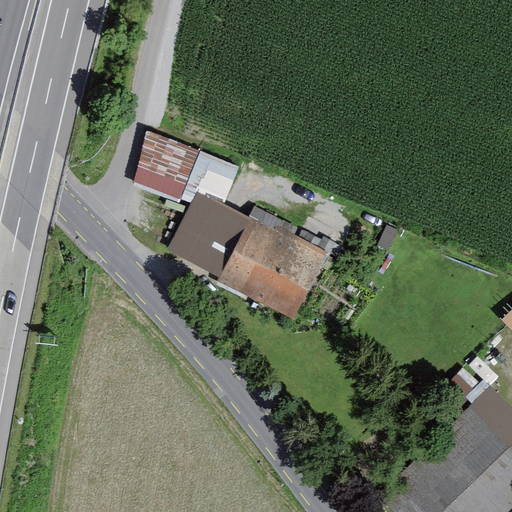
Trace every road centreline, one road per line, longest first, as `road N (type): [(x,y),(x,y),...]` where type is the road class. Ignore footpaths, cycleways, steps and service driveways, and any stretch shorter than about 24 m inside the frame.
road 1 (secondary): [(328,511),(199,346),(92,230)]
road 2 (motorway): [(0,311),(70,0)]
road 3 (unclassified): [(165,0),(121,176),(92,230)]
road 4 (secondary): [(92,230),(0,136)]
